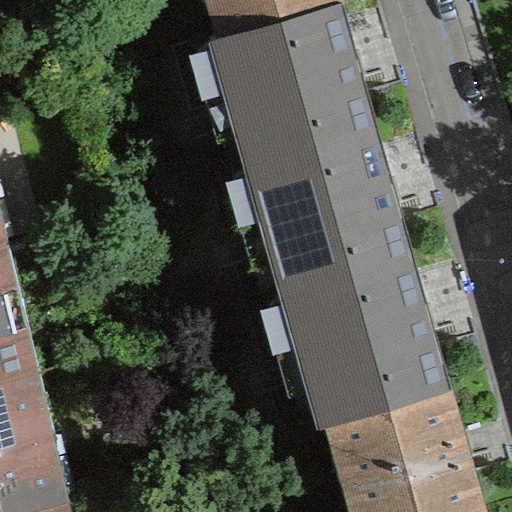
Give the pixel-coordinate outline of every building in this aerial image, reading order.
[(220,0),(229,29),(331,0),(220,0)] [(355,50),(350,52),(335,0),(331,0),(229,29),(264,156),(370,126),(355,72),(361,71),(358,61),(355,50)] [(386,179),(370,126),(264,156),(300,282),(406,252),(391,199),(397,197),(394,187),(391,178),(386,179)] [(427,304),(421,306),(406,252),(300,282),(336,409),(442,379),(427,325),(432,324),(430,314),(427,304)] [(0,370),(21,366),(0,280),(0,370)] [(0,504),(51,493),(21,366),(0,370),(0,504)] [(463,431),(457,433),(442,379),(336,409),(364,511),(454,511),(478,505),(463,452),(468,450),(465,439),(463,431)] [(0,511),(55,511),(51,493),(0,504),(0,511)]
